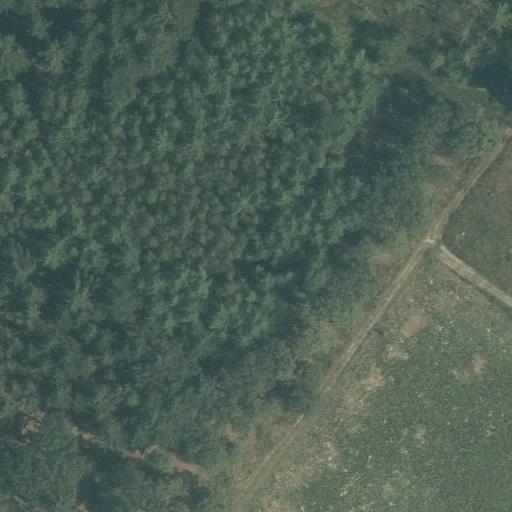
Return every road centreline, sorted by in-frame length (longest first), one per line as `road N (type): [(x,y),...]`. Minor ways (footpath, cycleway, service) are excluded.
road 1 (track): [(511,303),(444,256),(414,261),(235,511)]
road 2 (track): [(432,254),(452,207),(511,128)]
